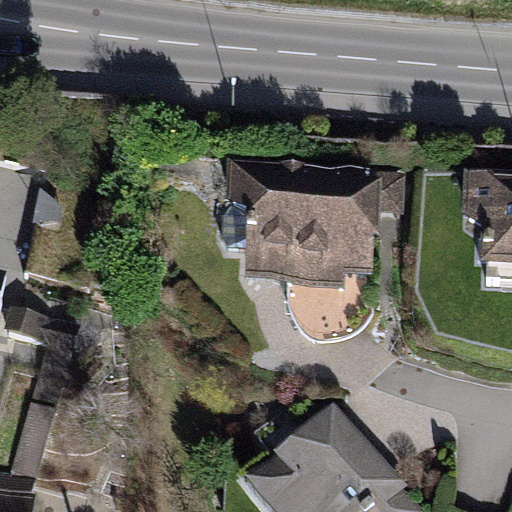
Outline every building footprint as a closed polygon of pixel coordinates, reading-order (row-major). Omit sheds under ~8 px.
[(410,176),(236,172),(232,297),(382,299),(385,220),(409,220),(410,176)] [(115,192),(46,178),(26,282),(94,295),(115,192)] [(511,184),(465,184),(473,289),(511,291),(511,184)] [(81,331),(1,310),(0,315),(0,339),(48,354),(11,478),(40,483),(81,331)] [(423,511),(337,414),(245,493),(262,511),(423,511)] [(0,511),(36,511),(40,483),(11,478),(0,475),(0,511)]
